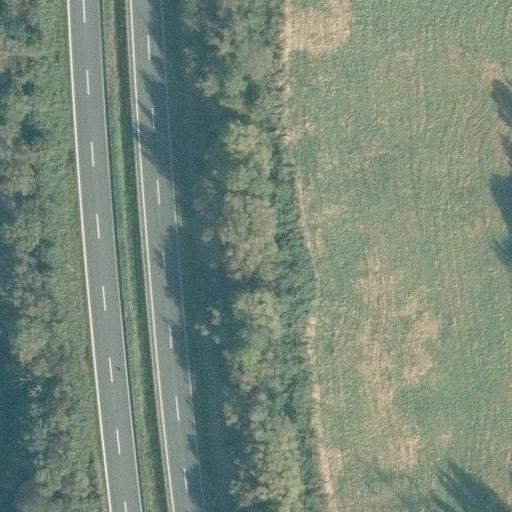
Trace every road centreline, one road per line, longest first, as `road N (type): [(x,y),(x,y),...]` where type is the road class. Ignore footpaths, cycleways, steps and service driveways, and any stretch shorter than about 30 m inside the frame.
road 1 (motorway): [(84,0),(127,511)]
road 2 (motorway): [(189,511),(147,0)]
